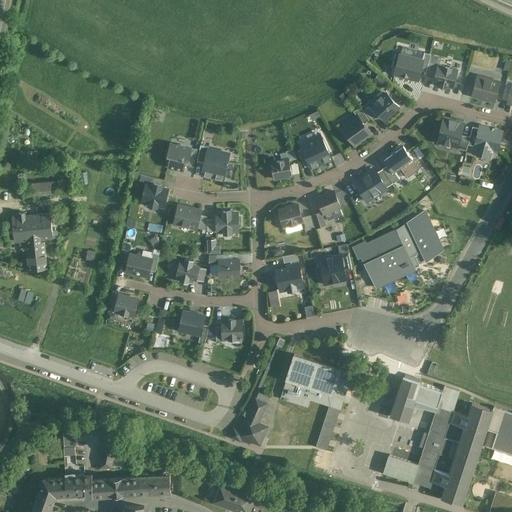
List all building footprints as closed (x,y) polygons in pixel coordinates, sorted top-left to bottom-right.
[(424,52),(402,47),(400,54),(395,74),(418,79),(421,70),(423,60),(422,60),(424,52)] [(431,54),(424,52),(422,60),(423,60),(421,70),(426,71),(431,54)] [(457,70),(438,65),(434,82),(440,84),(439,85),(446,87),(447,85),(453,87),(455,78),(457,77),(458,73),(457,72),(457,70)] [(482,80),(476,79),(472,94),(495,100),(500,83),(492,81),(491,81),(491,79),(486,78),(485,79),(482,80)] [(387,93),(382,97),(381,96),(376,101),(377,101),(372,106),(385,120),(399,107),(387,93)] [(369,119),(360,106),(353,111),(357,116),(357,115),(363,124),(369,119)] [(376,115),(368,107),(364,110),(372,119),(376,115)] [(357,116),(342,127),(355,144),(357,143),(358,144),(361,142),(361,140),(366,137),(367,137),(370,135),(371,132),(369,129),(367,129),(363,124),(357,115),(357,116)] [(450,118),(446,117),(442,119),(441,124),(442,125),(439,135),(441,136),(440,142),(456,146),(457,147),(461,134),(464,123),(451,119),(450,118)] [(502,131),(480,125),(475,146),(473,152),(490,157),(492,149),(497,150),(502,131)] [(479,128),(472,127),(470,137),(468,144),(475,146),(479,128)] [(320,134),(300,144),(310,164),(312,167),(332,158),(320,134)] [(470,137),(461,134),(457,147),(456,146),(456,147),(466,150),(468,144),(470,137)] [(192,148),(170,143),(166,160),(169,161),(168,166),(184,170),(185,165),(186,160),(189,160),(192,148)] [(209,147),(200,145),(197,161),(205,163),(208,149),(209,147)] [(420,168),(403,146),(384,160),(388,165),(393,173),(395,172),(401,167),(408,177),(420,168)] [(197,149),(192,148),(189,160),(186,160),(185,165),(193,167),(197,149)] [(208,149),(205,163),(202,174),(205,175),(205,176),(210,177),(210,176),(216,177),(216,178),(221,179),(222,178),(223,179),(224,178),(225,179),(228,163),(227,163),(229,154),(208,149)] [(310,164),(303,149),(298,151),(305,167),(310,164)] [(289,158),(271,162),(274,179),(292,175),(289,158)] [(393,173),(388,165),(383,168),(393,183),(400,178),(395,172),(393,173)] [(393,183),(383,168),(377,172),(386,187),(387,187),(393,183)] [(375,169),(355,181),(367,200),(373,196),(376,196),(379,194),(380,192),(387,187),(386,187),(377,172),(375,169)] [(66,180),(58,181),(59,193),(68,192),(66,180)] [(58,181),(46,182),(47,194),(59,193),(58,181)] [(46,182),(22,184),(24,197),(47,194),(46,182)] [(161,185),(154,183),(153,185),(146,184),(142,201),(149,203),(149,205),(157,207),(157,205),(164,206),(168,189),(161,187),(161,185)] [(334,191),(317,197),(324,213),(340,206),(334,191)] [(178,203),(173,222),(196,228),(201,208),(178,203)] [(298,204),(279,209),(280,215),(279,215),(280,221),(282,221),(284,226),(302,221),(298,204)] [(358,256),(373,288),(414,270),(412,267),(447,249),(425,208),(396,228),(364,243),(362,240),(350,245),(355,257),(358,256)] [(231,211),(223,211),(223,213),(216,213),(217,231),(224,231),(224,233),(232,233),(232,231),(239,230),(238,212),(231,213),(231,211)] [(26,212),(12,214),(15,241),(26,240),(29,240),(26,217),(26,212)] [(321,212),(312,215),(316,227),(325,225),(321,212)] [(50,214),(26,217),(29,240),(37,239),(38,239),(52,238),(50,214)] [(221,253),(221,244),(216,244),(217,238),(208,238),(207,252),(221,253)] [(38,249),(37,239),(29,240),(26,240),(29,270),(46,268),(45,248),(38,249)] [(349,243),(338,244),(339,251),(349,250),(349,243)] [(151,258),(142,256),(140,252),(125,261),(128,265),(126,271),(148,276),(149,270),(152,259),(151,258)] [(159,254),(153,252),(151,258),(152,259),(149,270),(155,271),(159,254)] [(349,252),(340,254),(341,255),(344,271),(352,269),(349,252)] [(296,253),(283,256),(284,263),(290,262),(291,267),(299,266),(296,253)] [(341,255),(329,257),(329,258),(320,260),(324,277),(323,277),(324,284),(335,282),(335,281),(346,279),(344,271),(341,255)] [(185,258),(184,263),(179,262),(176,275),(181,276),(179,281),(188,283),(190,278),(196,279),(199,266),(193,265),(194,260),(185,258)] [(240,259),(219,260),(219,277),(240,276),(240,259)] [(206,268),(199,266),(196,279),(204,281),(206,268)] [(291,267),(277,270),(278,274),(277,274),(276,277),(277,282),(279,285),(280,285),(281,288),(287,287),(288,291),(296,289),(296,286),(302,284),(299,266),(291,267)] [(397,295),(400,303),(408,301),(406,293),(397,295)] [(138,298),(119,294),(115,311),(134,315),(134,314),(134,313),(136,312),(137,309),(136,307),(138,298)] [(198,314),(191,312),(190,311),(186,310),(185,311),(183,311),(179,329),(200,334),(201,334),(203,324),(205,316),(203,315),(202,314),(199,313),(198,314)] [(156,331),(161,332),(165,317),(160,316),(156,331)] [(242,320),(235,320),(235,319),(227,319),(228,320),(222,321),(223,339),(243,338),(242,320)] [(209,325),(203,324),(201,334),(200,334),(198,342),(205,343),(209,325)] [(279,338),(239,431),(241,432),(256,398),(256,399),(279,345),(282,346),(285,340),(279,338)] [(341,370),(294,354),(286,379),(287,379),(333,394),(341,370)] [(341,370),(333,394),(287,379),(281,398),(283,398),(283,399),(287,400),(308,406),(310,399),(329,405),(316,446),(327,450),(340,409),(341,409),(352,373),(341,370)] [(420,382),(403,377),(391,414),(393,415),(392,416),(395,416),(408,420),(413,404),(420,382)] [(493,410),(492,410),(472,403),(468,416),(453,411),(459,391),(444,386),(443,390),(420,382),(413,404),(435,411),(428,435),(425,434),(422,445),(424,445),(418,464),(389,455),(384,472),(410,480),(413,482),(419,483),(430,487),(430,488),(443,492),(442,497),(462,504),(463,503),(462,503),(486,429),(492,410),(493,410)] [(256,398),(241,432),(239,431),(234,429),(232,436),(231,436),(231,437),(240,441),(240,440),(242,441),(245,440),(246,442),(249,443),(250,442),(251,440),(260,444),(267,427),(258,423),(267,403),(256,399),(256,398)] [(511,412),(494,406),(492,410),(493,410),(492,410),(486,429),(497,432),(492,447),(511,454),(511,412)] [(74,427),(62,427),(64,447),(75,447),(74,427)] [(105,434),(99,468),(111,468),(117,437),(105,434)] [(128,441),(117,437),(111,468),(123,467),(128,441)] [(88,474),(65,476),(65,477),(66,477),(67,496),(86,494),(86,497),(90,497),(93,496),(92,479),(92,474),(88,474)] [(170,474),(140,476),(141,494),(171,492),(170,474)] [(140,476),(124,477),(125,495),(141,494),(140,476)] [(43,478),(30,511),(50,511),(56,496),(67,496),(66,477),(65,477),(43,478)] [(124,477),(108,478),(109,496),(125,495),(124,477)] [(92,479),(93,496),(93,497),(109,496),(108,478),(92,479)] [(253,495),(220,484),(214,501),(245,511),(248,511),(250,505),(254,496),(253,495)] [(511,511),(511,496),(495,491),(489,511),(494,511),(511,511)] [(267,497),(254,492),(253,495),(254,496),(250,505),(262,509),(267,497)]
